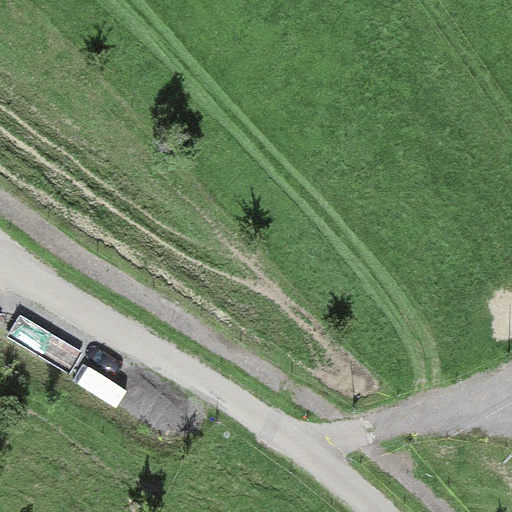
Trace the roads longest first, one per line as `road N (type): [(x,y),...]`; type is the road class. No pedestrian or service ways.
road 1 (unclassified): [(380,511),(316,460),(38,291),(0,277)]
road 2 (track): [(316,460),(511,381)]
